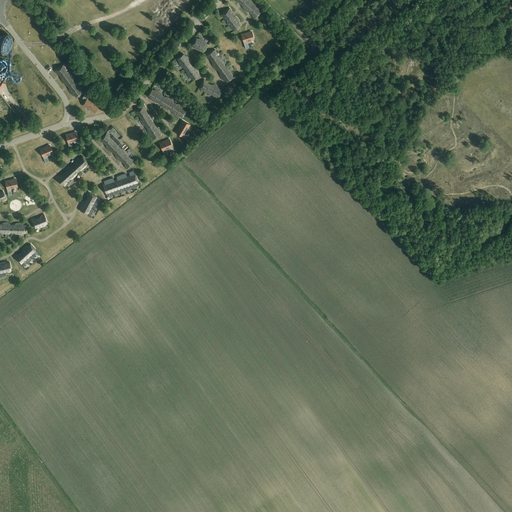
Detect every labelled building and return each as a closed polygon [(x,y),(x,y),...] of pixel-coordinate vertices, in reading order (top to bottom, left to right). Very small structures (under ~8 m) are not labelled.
[(254,18),(255,19),(263,10),(262,10),(261,12),(257,7),(258,6),(256,7),(252,3),(253,1),(251,3),(248,0),(235,0),(235,1),(236,1),(237,2),(238,2),(239,1),(241,4),(241,5),(242,4),(244,6),(243,7),(244,8),(245,9),(245,10),(246,10),(247,11),(248,11),(249,11),(251,13),(250,13),(251,14),(251,13),(254,15),(253,16),(254,17),(254,18)] [(230,13),(231,12),(231,11),(230,10),(230,9),(229,9),(220,16),(221,16),(222,15),(226,20),(224,21),(225,21),(226,20),(230,25),(228,26),(229,27),(230,25),(234,31),(240,26),(238,24),(239,23),(239,22),(238,21),(238,20),(237,19),(236,18),(235,17),(234,18),(232,16),(233,15),(232,15),(230,13)] [(244,42),(254,39),(252,32),(242,35),(244,42)] [(200,50),(200,51),(201,49),(204,51),(209,43),(208,45),(202,41),(203,40),(202,41),(197,38),(198,36),(192,44),(195,46),(195,47),(195,48),(196,48),(197,49),(198,50),(199,50),(200,50)] [(224,79),(224,80),(225,79),(227,82),(234,78),(230,72),(231,71),(229,72),(226,67),(227,66),(227,65),(225,66),(222,61),(223,60),(222,61),(218,56),(219,55),(218,56),(214,51),(215,49),(206,56),(207,57),(208,58),(209,58),(210,58),(212,60),(211,61),(212,60),(214,63),(213,64),(213,65),(214,66),(214,67),(215,67),(215,68),(216,69),(217,69),(218,68),(219,71),(219,72),(220,71),(221,74),(220,74),(221,75),(221,76),(221,77),(222,77),(222,78),(223,79),(224,79)] [(189,63),(190,62),(190,61),(190,60),(189,59),(188,58),(188,57),(187,57),(186,56),(185,57),(183,54),(177,59),(181,64),(180,65),(180,66),(181,64),(185,70),(184,71),(185,70),(189,75),(188,76),(189,75),(193,81),(199,76),(197,73),(198,73),(198,72),(198,71),(197,70),(197,69),(196,69),(196,68),(195,68),(194,67),(193,68),(191,65),(192,65),(192,64),(191,65),(189,63)] [(65,84),(66,84),(67,83),(68,86),(68,87),(69,86),(71,89),(70,89),(70,90),(70,91),(71,92),(71,93),(72,93),(72,94),(73,94),(74,95),(75,94),(77,97),(83,92),(79,87),(80,86),(79,87),(75,82),(76,81),(76,80),(74,82),(71,76),(72,75),(70,76),(67,71),(68,70),(66,71),(63,66),(64,65),(64,64),(55,71),(56,72),(57,73),(58,74),(59,73),(60,75),(60,76),(61,76),(63,78),(62,79),(62,80),(63,81),(63,82),(64,83),(65,84)] [(206,83),(207,82),(206,81),(205,81),(204,80),(200,88),(206,91),(205,93),(206,91),(211,94),(211,96),(212,94),(217,97),(217,99),(221,91),(218,89),(219,88),(218,88),(217,87),(217,86),(216,86),(215,86),(214,85),(213,85),(212,86),(209,85),(210,84),(209,85),(206,83)] [(174,111),(173,112),(174,113),(175,113),(175,114),(176,114),(177,115),(178,115),(178,116),(179,116),(180,115),(183,116),(187,110),(181,107),(182,105),(181,106),(175,103),(176,102),(176,101),(175,103),(170,100),(171,98),(170,98),(169,99),(164,96),(165,95),(165,94),(164,96),(158,93),(159,91),(158,93),(152,89),(148,95),(151,97),(151,98),(151,99),(152,100),(153,101),(154,101),(155,101),(156,102),(157,101),(160,102),(159,103),(160,103),(163,104),(162,105),(163,106),(163,107),(164,107),(165,108),(166,108),(167,109),(168,109),(168,108),(171,109),(171,110),(174,111)] [(83,105),(95,112),(99,106),(87,99),(83,105)] [(149,115),(148,115),(146,113),(147,112),(146,112),(144,110),(145,109),(145,108),(145,107),(144,106),(135,112),(136,111),(140,116),(138,117),(138,118),(140,117),(143,122),(142,123),(143,122),(147,128),(145,129),(147,128),(150,133),(149,134),(149,135),(150,134),(154,139),(160,135),(158,132),(160,132),(159,131),(159,130),(159,129),(158,128),(157,127),(157,126),(156,126),(155,127),(153,124),(154,123),(153,124),(151,121),(152,120),(152,119),(152,118),(151,117),(151,116),(150,116),(149,115)] [(182,136),(190,125),(183,121),(176,133),(182,136)] [(68,142),(78,140),(76,132),(66,135),(68,142)] [(127,168),(127,169),(135,161),(134,162),(130,157),(131,156),(129,157),(125,153),(126,151),(125,152),(120,148),(122,147),(121,146),(120,148),(116,143),(117,142),(115,143),(111,138),(112,137),(111,138),(106,133),(108,132),(107,132),(99,140),(100,140),(100,141),(101,141),(102,142),(103,141),(105,143),(105,144),(106,143),(108,146),(107,146),(107,147),(108,148),(108,149),(109,149),(109,150),(110,150),(111,151),(112,151),(115,153),(114,154),(115,153),(117,155),(116,156),(117,157),(117,158),(118,158),(118,159),(119,160),(120,161),(121,161),(122,160),(124,162),(123,163),(124,163),(126,165),(125,166),(126,167),(127,168)] [(163,151),(173,147),(170,140),(160,144),(163,151)] [(43,157),(53,153),(50,146),(40,150),(43,157)] [(61,178),(60,177),(59,177),(58,178),(57,178),(57,179),(65,187),(64,185),(68,181),(70,182),(69,181),(73,177),(74,178),(75,178),(73,176),(78,172),(79,173),(80,173),(78,172),(83,168),(84,169),(85,169),(83,167),(88,163),(83,157),(81,160),(80,159),(79,159),(78,160),(77,161),(76,161),(76,162),(75,163),(76,164),(73,166),(72,166),(73,167),(71,169),(70,168),(69,168),(68,169),(67,170),(66,170),(66,171),(65,172),(66,173),(64,175),(63,175),(63,176),(61,178)] [(126,179),(126,178),(125,178),(124,178),(123,178),(122,178),(121,178),(121,179),(120,179),(119,180),(120,181),(117,182),(116,181),(116,182),(113,183),(113,182),(112,182),(111,182),(110,182),(110,183),(109,183),(108,183),(107,184),(107,185),(104,186),(107,195),(106,193),(112,191),(113,193),(113,191),(119,189),(119,191),(120,191),(119,189),(125,187),(126,189),(125,187),(131,185),(132,186),(132,185),(138,182),(135,174),(134,174),(133,175),(132,175),(132,176),(129,178),(129,176),(129,177),(129,178),(126,179)] [(7,189),(17,187),(16,179),(5,182),(7,189)] [(80,209),(79,210),(89,215),(88,214),(91,209),(92,209),(91,208),(94,203),(95,203),(94,202),(97,196),(90,193),(88,196),(87,196),(86,197),(86,198),(85,198),(85,199),(85,200),(84,201),(84,202),(85,202),(84,205),(83,204),(83,205),(84,205),(82,208),(81,207),(81,208),(80,209)] [(33,219),(32,220),(31,220),(35,228),(41,226),(42,228),(41,226),(48,223),(44,215),(43,215),(42,216),(41,217),(42,218),(39,219),(38,218),(38,219),(35,220),(35,219),(34,219),(33,219)] [(16,224),(15,224),(15,225),(12,225),(12,224),(12,225),(9,225),(9,224),(8,224),(7,223),(6,223),(5,223),(4,223),(3,224),(2,224),(2,225),(0,224),(0,232),(5,233),(5,234),(5,233),(12,233),(12,235),(12,233),(18,233),(18,235),(19,235),(19,233),(25,233),(26,226),(22,226),(22,224),(21,224),(20,224),(19,224),(18,224),(17,224),(16,224)] [(16,257),(15,257),(22,266),(23,265),(21,264),(26,260),(27,261),(28,261),(26,259),(31,255),(32,256),(31,255),(36,250),(31,245),(28,247),(28,246),(27,247),(26,247),(25,248),(24,249),(23,249),(23,250),(23,251),(23,252),(21,254),(20,253),(21,254),(19,256),(18,255),(17,256),(16,257)] [(0,264),(0,263),(0,273),(5,272),(5,274),(5,272),(11,270),(10,263),(6,264),(6,263),(5,263),(4,263),(3,263),(2,263),(1,263),(0,264)]
